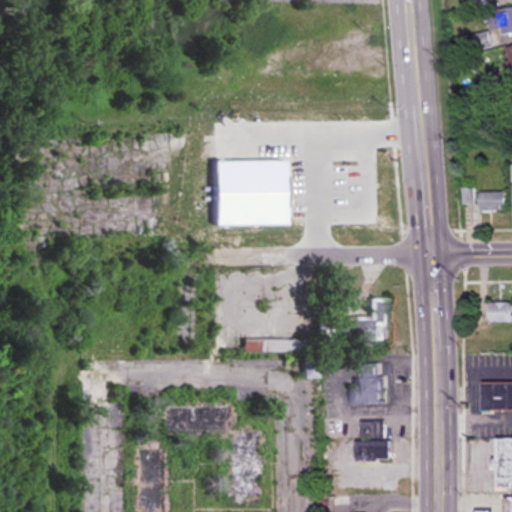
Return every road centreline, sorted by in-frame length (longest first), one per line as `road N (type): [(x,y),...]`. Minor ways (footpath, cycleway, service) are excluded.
road 1 (secondary): [(436,511),(416,0)]
road 2 (residential): [(430,256),(224,257)]
